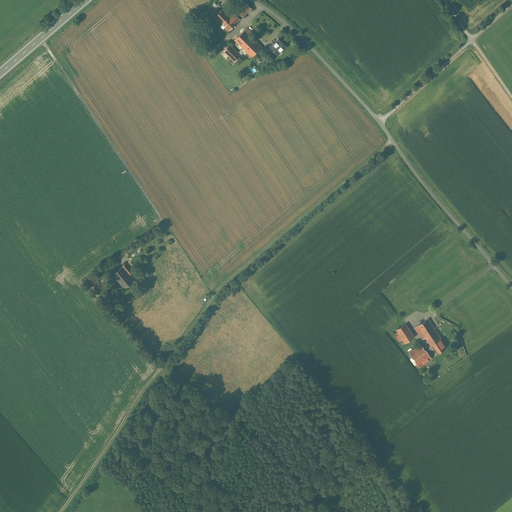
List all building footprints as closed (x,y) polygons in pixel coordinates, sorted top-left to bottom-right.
[(251,8),(244,1),(235,9),(242,17),(251,8)] [(223,8),(215,16),(222,23),(230,15),(223,8)] [(234,19),(230,15),(222,23),(229,30),(237,22),(239,20),(236,17),(234,19)] [(261,47),(244,30),(235,40),(243,48),(248,53),(252,57),(261,47)] [(279,38),(277,41),(276,40),(270,47),(277,54),(278,54),(277,53),(280,50),(281,50),(286,45),(279,38),(278,38),(279,38)] [(238,52),(230,44),(224,51),(234,61),(241,55),(240,55),(238,52)] [(131,271),(126,264),(123,267),(128,273),(131,271)] [(128,273),(123,267),(113,274),(124,288),(134,280),(129,275),(128,273)] [(104,271),(94,279),(97,282),(97,283),(107,275),(104,271)] [(97,282),(94,279),(92,275),(85,280),(90,287),(97,282)] [(428,319),(414,328),(422,340),(425,337),(431,346),(433,344),(441,339),(428,319)] [(402,343),(412,335),(402,323),(392,332),(402,343)] [(445,346),(441,339),(433,344),(438,351),(445,346)] [(431,356),(420,345),(409,355),(419,366),(431,356)]
